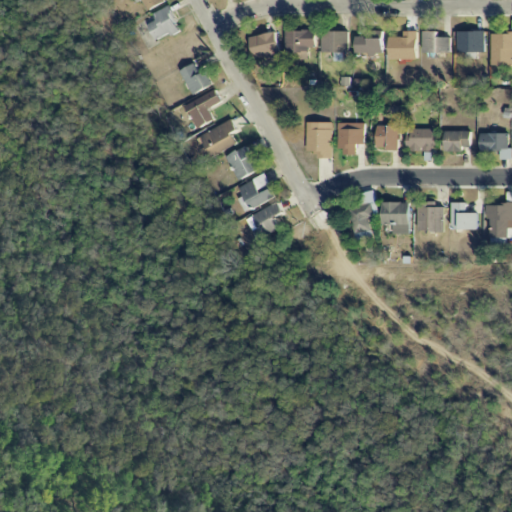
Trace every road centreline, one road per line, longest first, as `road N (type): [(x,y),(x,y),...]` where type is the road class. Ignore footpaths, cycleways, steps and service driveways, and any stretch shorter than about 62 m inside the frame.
road 1 (residential): [(214,28),(272,6),(511,5)]
road 2 (residential): [(318,216),(198,0)]
road 3 (residential): [(307,198),(365,177),(511,177)]
